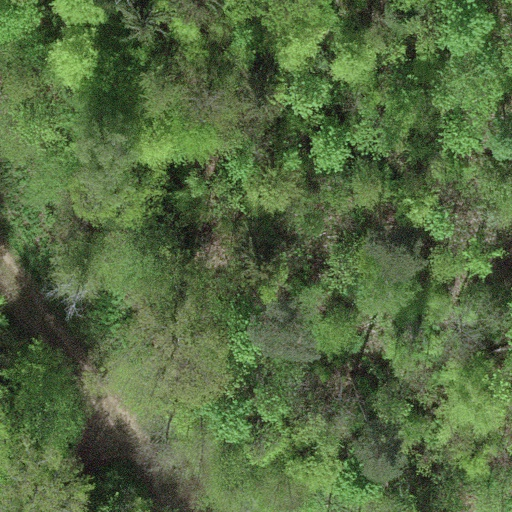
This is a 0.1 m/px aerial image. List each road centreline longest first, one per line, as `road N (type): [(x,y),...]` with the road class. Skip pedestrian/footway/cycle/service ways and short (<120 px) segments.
road 1 (track): [(0,240),(193,511)]
road 2 (track): [(25,511),(128,426)]
